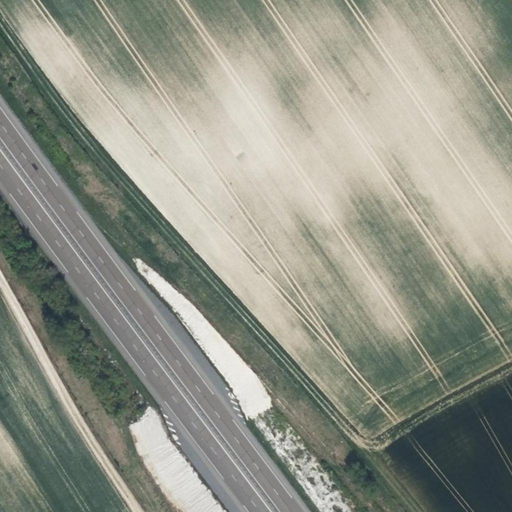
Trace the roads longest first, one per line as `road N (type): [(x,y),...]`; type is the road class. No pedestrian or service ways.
road 1 (track): [(0,20),(73,126),(364,442),(398,437),(511,376)]
road 2 (motorway): [(293,511),(0,113)]
road 3 (motorway): [(0,155),(259,511)]
road 4 (track): [(0,301),(54,431),(105,511)]
